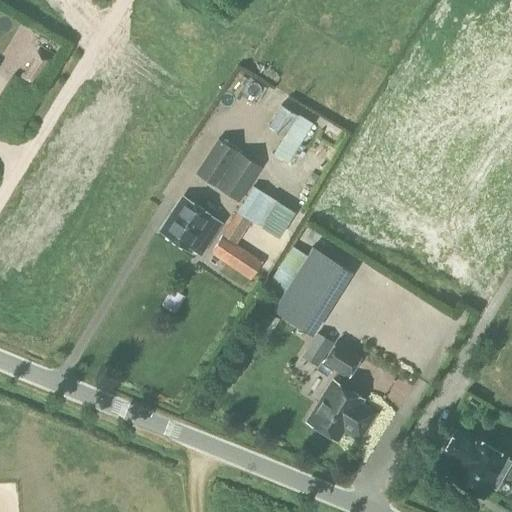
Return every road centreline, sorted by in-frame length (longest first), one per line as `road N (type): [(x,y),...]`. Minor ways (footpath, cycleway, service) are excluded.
road 1 (unclassified): [(369,511),(0,360)]
road 2 (residential): [(154,0),(411,161)]
road 3 (residential): [(0,203),(125,0)]
road 4 (residential): [(411,161),(490,36),(436,0)]
